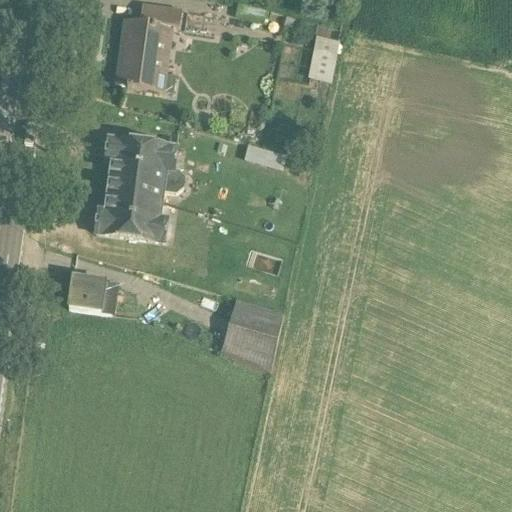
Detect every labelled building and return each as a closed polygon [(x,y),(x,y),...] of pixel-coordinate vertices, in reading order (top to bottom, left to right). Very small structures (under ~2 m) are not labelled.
[(235,0),(216,0),(223,10),(235,0)] [(264,25),(237,18),(234,31),(261,38),(264,25)] [(177,48),(181,26),(161,22),(140,19),(137,37),(121,36),(112,100),(171,109),(174,93),(166,91),(171,48),(177,48)] [(315,48),(306,91),(331,96),(339,54),(315,48)] [(177,187),(174,186),(177,164),(107,155),(104,178),(110,180),(104,227),(98,226),(95,250),(162,258),(165,235),(158,233),(161,208),(175,209),(182,204),(184,194),(177,187)] [(72,294),(68,325),(111,330),(115,300),(72,294)] [(219,367),(269,388),(282,329),(235,315),(219,367)]
